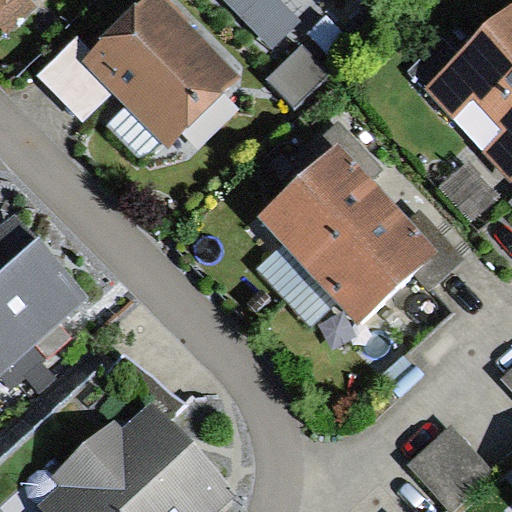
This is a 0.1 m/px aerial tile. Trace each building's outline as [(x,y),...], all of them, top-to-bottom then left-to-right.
[(0,0),(0,28),(3,31),(29,6),(23,0),(0,0)] [(153,0),(152,0),(83,69),(167,152),(237,82),(153,0)] [(229,0),(278,50),(307,21),(286,0),(229,0)] [(511,13),(429,86),(511,185),(511,206),(509,210),(511,213),(511,13)] [(304,50),(267,85),(292,111),(329,76),(304,50)] [(258,227),(308,281),(390,206),(340,151),(258,227)] [(423,242),(390,206),(308,281),(362,339),(420,284),(431,295),(467,262),(437,230),(423,242)] [(13,224),(0,235),(0,382),(2,381),(11,391),(69,339),(60,329),(86,305),(13,224)] [(511,376),(502,386),(511,396),(511,376)] [(38,510),(39,511),(221,511),(237,498),(152,405),(121,434),(114,427),(52,483),(59,491),(38,510)] [(490,475),(451,431),(411,467),(450,510),(490,475)]
